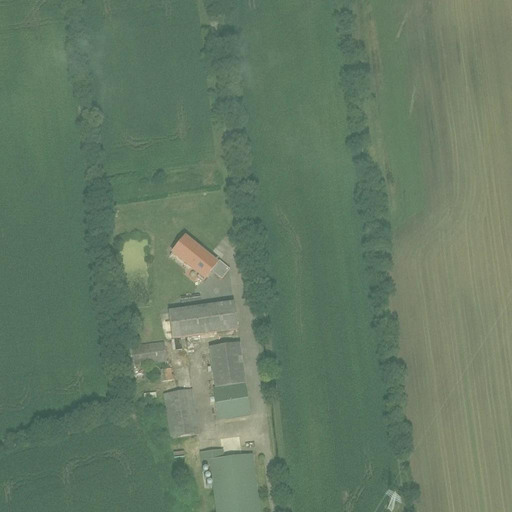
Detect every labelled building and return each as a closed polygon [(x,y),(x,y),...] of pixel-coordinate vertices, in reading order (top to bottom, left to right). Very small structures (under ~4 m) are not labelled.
[(217,263),(184,238),(170,256),(203,282),(211,272),(217,263)] [(222,280),(230,270),(219,261),(217,263),(211,272),(222,280)] [(200,295),(181,298),(183,306),(201,303),(200,295)] [(232,303),(169,312),(173,340),(236,331),(232,303)] [(164,343),(133,348),(136,367),(167,363),(164,343)] [(240,345),(209,348),(218,421),(249,417),(240,345)] [(169,370),(160,371),(161,382),(170,381),(169,370)] [(193,390),(164,395),(171,439),(200,435),(193,390)] [(259,511),(253,456),(224,460),(223,452),(201,454),(203,468),(210,467),(215,511),(259,511)]
